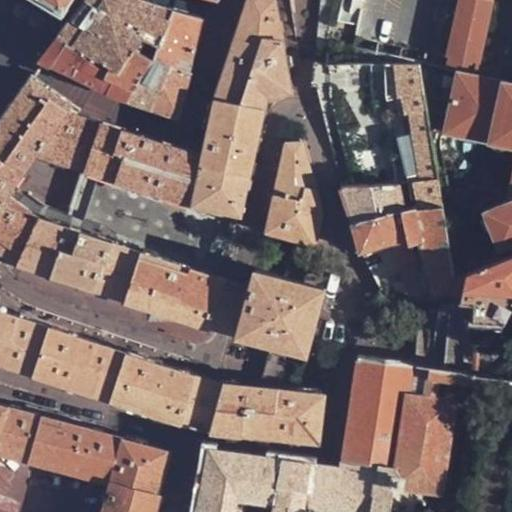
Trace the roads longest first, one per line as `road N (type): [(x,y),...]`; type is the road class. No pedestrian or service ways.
road 1 (residential): [(309,104),(287,109),(277,126),(192,435)]
road 2 (residential): [(192,435),(0,375)]
road 3 (residential): [(309,104),(353,289)]
